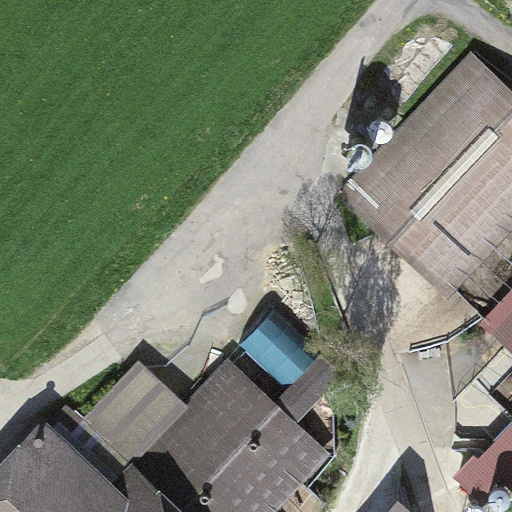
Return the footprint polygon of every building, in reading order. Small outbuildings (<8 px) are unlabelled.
[(511,89),(471,50),(337,190),(448,296),(453,292),(511,229),(511,89)] [(511,229),(453,292),(484,322),(481,325),(505,348),(454,401),(495,441),(478,458),(474,454),(453,476),(481,503),(500,483),(511,494),(511,229)] [(239,345),(286,390),(321,354),(274,308),(239,345)] [(63,399),(44,420),(114,483),(131,464),(184,511),(331,511),(334,510),(309,487),(336,457),(227,358),(186,403),(138,360),(84,419),(63,399)] [(0,511),(184,511),(131,464),(114,483),(44,420),(0,467),(0,511)] [(432,511),(394,477),(362,511),(432,511)]
